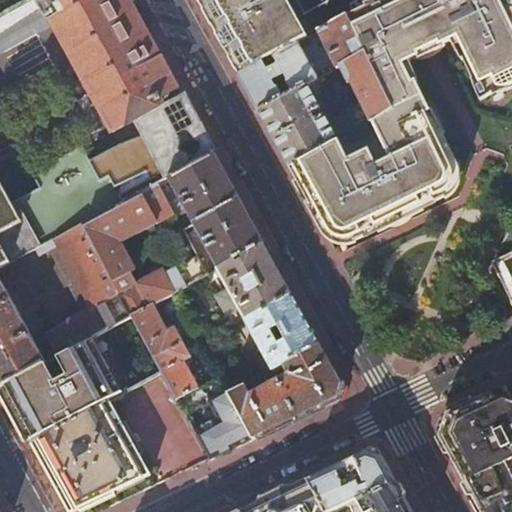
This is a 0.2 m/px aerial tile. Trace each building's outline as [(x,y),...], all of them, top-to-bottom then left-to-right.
[(35,0),(20,9),(24,17),(40,8),(35,0)] [(177,90),(127,0),(69,0),(57,7),(53,0),(35,0),(40,8),(43,13),(50,12),(54,18),(50,20),(113,133),(150,113),(152,113),(161,108),(161,107),(164,105),(163,101),(168,98),(168,95),(177,90)] [(196,0),(239,77),(308,40),(286,0),(196,0)] [(366,9),(347,19),(365,55),(393,113),(370,125),(338,141),(289,167),(323,229),(326,227),(330,232),(336,239),(339,240),(342,241),(348,241),(391,220),(391,218),(404,212),(406,213),(444,195),(448,191),(452,186),(454,181),(454,177),(453,170),(451,166),(454,164),(441,136),(437,138),(426,115),(430,113),(415,84),(412,86),(402,66),(418,58),(417,56),(439,45),(440,48),(457,39),(467,59),(463,61),(473,82),(477,79),(485,95),(511,81),(511,5),(509,0),(400,0),(394,3),(392,0),(378,0),(364,7),(366,9)] [(20,9),(0,19),(0,36),(27,22),(24,17),(20,9)] [(347,19),(319,34),(337,70),(339,69),(365,55),(347,19)] [(311,45),(308,40),(239,77),(250,98),(259,113),(287,98),(279,82),(286,78),(288,83),(286,85),(292,95),(308,86),(317,81),(300,51),(311,45)] [(365,55),(339,69),(348,86),(350,85),(370,125),(393,113),(365,55)] [(287,98),(259,113),(275,143),(289,167),(338,141),(324,117),(315,122),(312,114),(320,109),(308,86),(292,95),(287,98)] [(0,271),(27,256),(35,252),(44,248),(81,227),(215,155),(203,132),(201,133),(198,127),(159,147),(153,135),(148,137),(140,139),(131,142),(125,144),(118,147),(111,150),(84,164),(30,191),(0,206),(0,271)] [(30,191),(84,164),(75,149),(22,177),(30,191)] [(131,318),(152,306),(208,276),(198,257),(197,256),(164,274),(162,269),(137,283),(131,272),(136,270),(135,269),(121,243),(174,214),(184,208),(185,210),(193,225),(240,200),(215,155),(81,227),(131,318)] [(218,270),(265,245),(252,223),(240,200),(193,225),(184,230),(189,240),(198,234),(218,270)] [(175,216),(185,210),(184,208),(174,214),(175,216)] [(94,338),(131,318),(81,227),(44,248),(35,252),(38,257),(48,252),(61,245),(96,307),(83,314),(68,322),(69,324),(58,330),(54,324),(50,326),(26,284),(24,282),(22,281),(20,281),(18,282),(13,285),(25,306),(28,305),(58,358),(94,338)] [(48,252),(83,314),(96,307),(61,245),(48,252)] [(246,324),(294,298),(278,270),(265,245),(218,270),(217,271),(246,324)] [(511,254),(493,264),(511,303),(511,254)] [(0,388),(46,364),(0,281),(0,388)] [(276,372),(322,348),(294,298),(246,324),(273,374),(276,372)] [(131,318),(178,401),(199,390),(186,366),(191,363),(191,360),(173,328),(170,327),(166,329),(152,306),(131,318)] [(31,445),(110,402),(125,394),(94,338),(58,358),(46,364),(0,388),(0,389),(8,404),(12,406),(16,413),(17,415),(15,416),(21,427),(26,424),(33,437),(28,440),(31,445)] [(230,397),(254,442),(293,423),(338,402),(341,393),(343,387),(322,348),(276,372),(278,377),(287,372),(290,376),(293,377),(290,385),(284,389),(281,383),(278,382),(252,396),(247,387),(230,397)] [(199,390),(179,400),(187,416),(210,404),(221,424),(198,436),(212,461),(233,452),(254,442),(220,378),(199,390)] [(511,511),(511,403),(511,404),(487,395),(447,414),(440,442),(467,491),(476,508),(478,511),(511,511)] [(31,445),(67,511),(79,511),(149,474),(110,402),(31,445)] [(307,482),(324,511),(365,511),(401,494),(381,458),(367,453),(307,482)] [(323,511),(307,482),(288,491),(282,494),(278,496),(260,504),(244,511),(323,511)] [(410,511),(401,494),(365,511),(410,511)]
